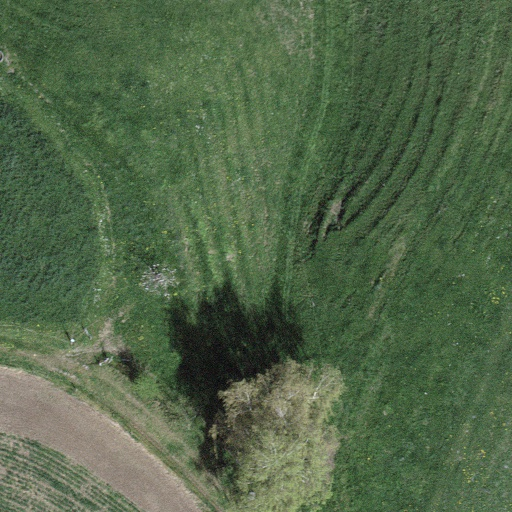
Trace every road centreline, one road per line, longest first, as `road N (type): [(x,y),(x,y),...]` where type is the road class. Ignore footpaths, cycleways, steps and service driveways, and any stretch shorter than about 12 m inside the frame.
road 1 (track): [(0,359),(112,398),(234,511)]
road 2 (track): [(449,511),(511,352)]
